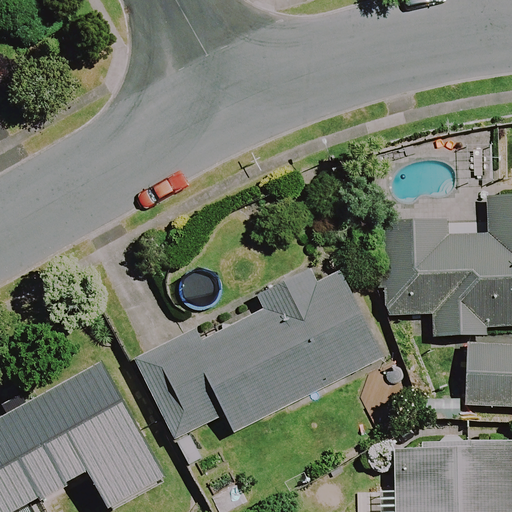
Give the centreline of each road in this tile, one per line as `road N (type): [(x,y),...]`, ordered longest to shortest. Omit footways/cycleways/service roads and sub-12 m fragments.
road 1 (residential): [(511,26),(427,35),(235,110)]
road 2 (residential): [(0,239),(235,110)]
road 3 (residential): [(235,110),(177,0)]
